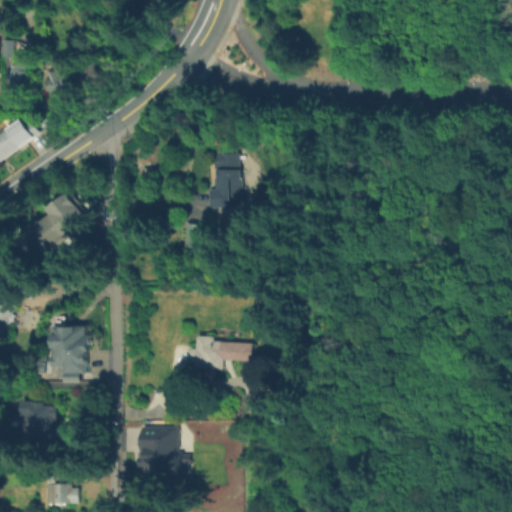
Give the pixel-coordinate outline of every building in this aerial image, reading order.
[(3,55),(13,56),(14,38),(4,38),(3,55)] [(17,65),(34,66),(32,95),(19,94),(20,88),(16,88),(17,65)] [(55,92),(50,80),(55,78),(53,73),(66,68),(68,74),(73,72),(79,89),(70,92),(69,89),(61,92),(61,90),(55,92)] [(0,138),(28,119),(40,137),(0,163),(0,138)] [(219,151),(240,151),(240,168),(241,168),(241,199),(225,199),(225,206),(208,206),(208,189),(212,189),(212,188),(218,188),(218,183),(216,183),(216,177),(219,177),(219,170),(215,170),(215,161),(219,161),(219,151)] [(56,209),(55,208),(75,193),(95,219),(47,255),(28,230),(56,209)] [(185,222),(199,223),(196,246),(182,244),(185,222)] [(7,340),(0,337),(0,307),(1,304),(0,303),(0,283),(25,292),(7,340)] [(90,365),(90,373),(83,373),(83,380),(66,380),(66,373),(65,373),(65,365),(56,365),(57,327),(91,327),(90,365)] [(203,339),(256,343),(255,362),(229,360),(228,371),(194,368),(195,350),(203,339)] [(250,396),(270,395),(271,413),(251,414),(250,396)] [(51,401),(51,407),(64,407),(64,424),(78,424),(78,449),(32,449),(32,416),(29,416),(29,401),(51,401)] [(184,467),(147,466),(147,465),(145,465),(145,457),(147,457),(147,435),(149,435),(150,427),(184,427),(184,467)] [(76,467),(75,485),(86,485),(86,505),(55,505),(56,466),(76,467)]
